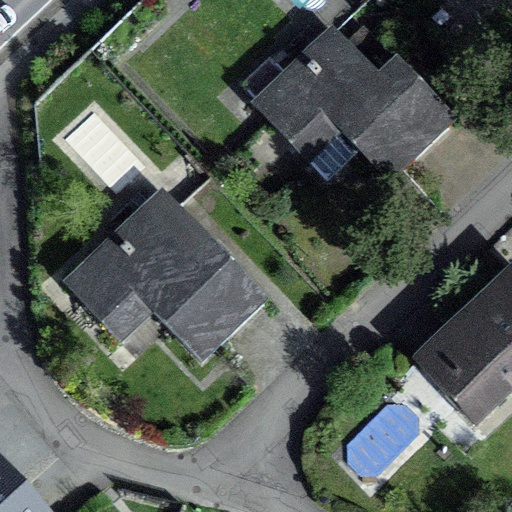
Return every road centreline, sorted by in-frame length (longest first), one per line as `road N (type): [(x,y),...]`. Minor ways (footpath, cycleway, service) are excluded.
road 1 (residential): [(233,474),(511,221)]
road 2 (residential): [(0,367),(27,377),(73,432),(110,450),(233,474)]
